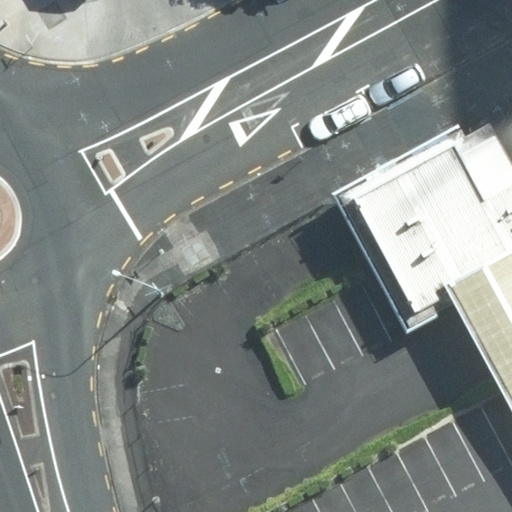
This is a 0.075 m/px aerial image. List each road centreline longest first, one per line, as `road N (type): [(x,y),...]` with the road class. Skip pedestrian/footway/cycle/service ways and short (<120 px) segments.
road 1 (tertiary): [(420,0),(64,272)]
road 2 (tertiary): [(15,138),(218,74),(400,0)]
road 3 (secondary): [(40,309),(91,511)]
road 4 (secondary): [(15,138),(58,182),(69,211),(64,272)]
